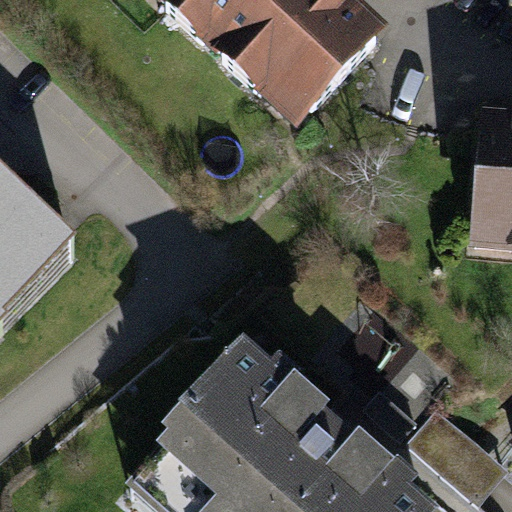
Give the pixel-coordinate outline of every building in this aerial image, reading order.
[(347,0),(141,0),(293,136),(385,34),(347,0)] [(511,259),(511,118),(481,115),(467,255),(511,259)] [(0,338),(82,251),(0,174),(0,338)] [(427,511),(336,433),(241,351),(120,490),(145,511),(427,511)] [(415,427),(379,397),(362,416),(399,447),(415,427)] [(508,476),(436,415),(406,450),(479,511),(493,494),(508,476)]
